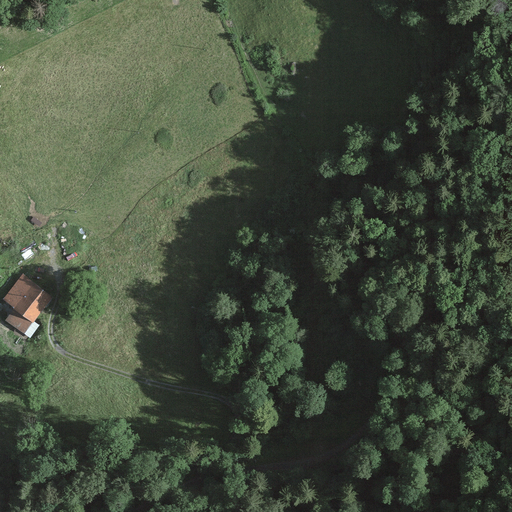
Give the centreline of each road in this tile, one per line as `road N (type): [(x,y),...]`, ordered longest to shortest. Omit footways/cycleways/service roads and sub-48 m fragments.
road 1 (track): [(136,511),(209,476),(312,462),(366,427),(408,337),(453,280),(511,236)]
road 2 (track): [(195,482),(234,435),(235,405),(62,352),(50,324),(61,288)]
